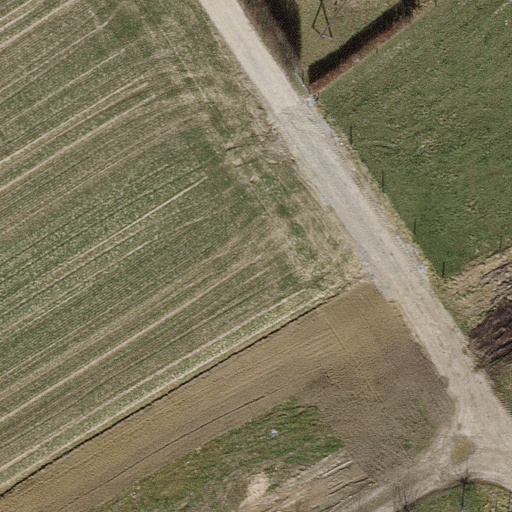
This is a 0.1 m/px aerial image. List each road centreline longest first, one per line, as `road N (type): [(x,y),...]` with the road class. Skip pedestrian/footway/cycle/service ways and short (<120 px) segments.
road 1 (track): [(222,0),(511,444)]
road 2 (track): [(373,511),(503,431)]
